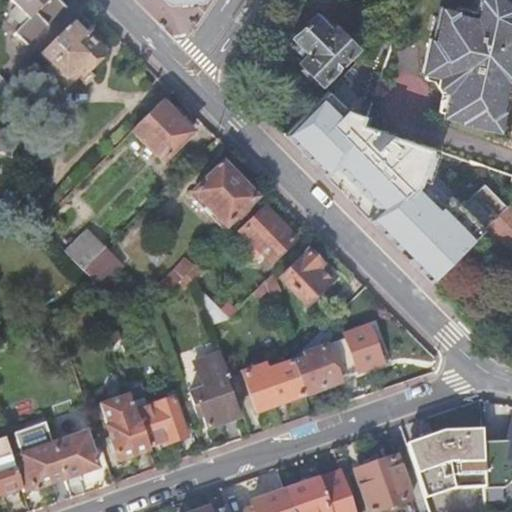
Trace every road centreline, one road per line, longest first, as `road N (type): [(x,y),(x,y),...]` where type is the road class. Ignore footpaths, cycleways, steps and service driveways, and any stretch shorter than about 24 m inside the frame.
road 1 (secondary): [(113,0),(487,377)]
road 2 (residential): [(95,511),(487,377)]
